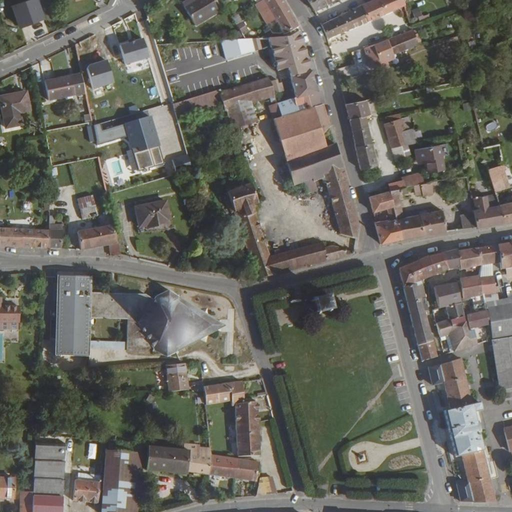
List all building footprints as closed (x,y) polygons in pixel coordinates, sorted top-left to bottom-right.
[(45,18),(39,0),(26,0),(16,4),(22,24),(45,18)] [(198,25),(222,11),(215,0),(193,0),(186,5),(198,25)] [(264,0),(285,34),(299,26),(283,0),(264,0)] [(327,4),(325,0),(309,0),(315,10),(327,4)] [(405,0),(372,0),(363,4),(369,20),(407,4),(405,0)] [(363,4),(322,24),(328,38),(369,20),(363,4)] [(240,33),(247,30),(240,14),(233,17),(240,33)] [(414,35),(412,30),(388,39),(395,58),(400,56),(399,53),(421,43),(418,34),(414,35)] [(395,58),(388,39),(365,48),(370,62),(379,59),(381,63),(395,58)] [(48,92),(84,85),(80,67),(45,73),(48,92)] [(275,100),(277,103),(281,118),(323,104),(322,99),(320,100),(312,72),(291,78),(293,86),(291,87),(294,97),(287,100),(287,101),(284,103),(282,98),(275,100)] [(274,96),(269,78),(221,94),(224,104),(233,132),(256,124),(250,104),(274,96)] [(220,91),(175,104),(179,117),(224,104),(221,94),(220,91)] [(28,96),(0,99),(4,131),(21,129),(20,116),(30,115),(28,96)] [(366,100),(346,104),(356,147),(372,143),(367,120),(366,119),(369,118),(368,115),(369,115),(366,100)] [(273,120),(281,118),(277,103),(269,106),(273,120)] [(330,127),(323,104),(281,118),(273,120),(286,163),(325,147),(321,135),(330,127)] [(147,135),(153,133),(148,118),(142,120),(147,135)] [(410,145),(402,120),(385,124),(393,149),(403,147),(410,145)] [(499,142),(489,145),(483,146),(486,163),(502,159),(502,157),(499,146),(499,142)] [(325,184),(341,235),(356,238),(359,222),(335,143),(325,147),(286,163),(293,186),(303,183),(307,195),(318,191),(317,187),(325,184)] [(377,164),(372,143),(356,147),(360,167),(377,164)] [(106,145),(97,148),(100,159),(109,155),(106,145)] [(236,175),(246,172),(238,145),(233,147),(237,161),(232,163),(236,175)] [(415,151),(417,161),(425,160),(428,173),(443,170),(441,157),(439,146),(415,151)] [(407,160),(403,147),(393,149),(397,163),(407,160)] [(502,159),(486,163),(488,175),(490,182),(493,192),(502,189),(509,187),(502,161),(503,161),(502,159)] [(478,196),(474,176),(466,178),(476,227),(502,223),(498,206),(488,207),(487,194),(478,196)] [(389,184),(391,191),(400,188),(398,182),(389,184)] [(252,206),(257,204),(251,184),(227,192),(257,279),(276,274),(270,257),(252,206)] [(424,185),(420,185),(422,195),(422,196),(432,194),(431,190),(430,184),(424,185)] [(396,218),(402,239),(446,231),(442,210),(403,217),(399,200),(422,195),(420,185),(404,188),(390,192),(393,206),(396,218)] [(498,206),(502,223),(511,221),(511,197),(511,196),(504,198),(502,189),(493,192),(498,206)] [(390,192),(368,197),(368,198),(372,212),(391,207),(393,206),(390,192)] [(95,196),(79,197),(81,218),(96,217),(95,196)] [(150,229),(168,225),(167,221),(165,212),(170,211),(167,201),(138,208),(142,227),(150,226),(150,229)] [(381,243),(402,239),(396,218),(393,219),(387,220),(387,219),(375,222),(381,243)] [(5,229),(0,228),(0,246),(49,248),(50,230),(24,229),(14,229),(15,226),(5,226),(5,229)] [(113,255),(113,256),(120,255),(114,226),(100,228),(104,247),(111,245),(113,255)] [(83,250),(104,247),(100,228),(79,232),(83,250)] [(62,248),(62,230),(50,230),(49,248),(62,248)] [(511,243),(476,249),(480,267),(482,266),(493,264),(499,263),(500,270),(504,269),(505,272),(510,271),(509,269),(511,268),(511,243)] [(322,244),(270,257),(276,274),(326,261),(323,248),(322,244)] [(331,246),(323,248),(326,261),(345,256),(345,248),(331,246)] [(480,267),(476,249),(455,252),(460,270),(480,267)] [(428,256),(398,269),(403,288),(414,284),(415,286),(422,284),(421,280),(448,269),(460,270),(455,252),(455,251),(428,256)] [(493,264),(482,266),(478,278),(492,276),(493,264)] [(90,317),(91,294),(91,278),(61,276),(56,356),(88,357),(88,350),(88,342),(90,317)] [(480,295),(482,295),(483,301),(487,300),(486,296),(495,294),(492,276),(478,278),(480,295)] [(478,278),(458,281),(462,299),(475,296),(479,313),(466,316),(469,329),(488,325),(485,311),(483,303),(483,301),(482,295),(480,295),(478,278)] [(438,308),(445,307),(460,303),(455,283),(433,288),(438,308)] [(414,284),(403,288),(418,345),(432,340),(424,312),(426,311),(426,299),(422,284),(415,286),(414,284)] [(130,296),(91,294),(90,317),(129,320),(130,296)] [(216,325),(169,294),(158,298),(158,304),(139,323),(157,347),(157,350),(168,354),(217,329),(216,325)] [(324,295),(324,296),(315,299),(315,296),(312,297),(313,299),(311,300),(311,302),(313,302),(315,311),(313,311),(314,314),(316,313),(317,315),(319,314),(319,313),(327,311),(328,312),(331,311),(331,310),(332,309),(332,307),(330,307),(328,298),(329,297),(329,295),(327,296),(327,294),(324,295)] [(144,352),(157,347),(139,323),(158,304),(147,297),(130,296),(129,320),(128,344),(128,351),(144,352)] [(493,337),(511,333),(511,298),(487,303),(488,310),(486,311),(493,337)] [(2,311),(0,311),(0,321),(22,322),(22,307),(11,307),(11,301),(2,300),(2,311)] [(463,318),(460,303),(445,307),(447,315),(435,318),(436,324),(440,324),(463,318)] [(441,341),(447,340),(450,353),(477,345),(473,330),(467,331),(463,318),(440,324),(441,328),(438,329),(441,341)] [(493,349),(501,397),(511,395),(511,337),(491,341),(492,345),(493,349)] [(422,361),(437,357),(432,340),(418,345),(422,361)] [(128,344),(88,342),(88,350),(128,352),(128,351),(128,344)] [(456,484),(460,502),(495,503),(474,412),(487,409),(485,401),(471,404),(461,361),(428,369),(432,385),(443,382),(450,409),(444,411),(448,429),(443,430),(446,441),(451,440),(455,457),(461,455),(467,482),(456,484)] [(190,391),(186,363),(166,365),(168,391),(188,391),(190,391)] [(245,404),(245,398),(242,381),(217,385),(219,403),(232,402),(233,405),(236,405),(245,404)] [(219,403),(217,385),(207,386),(205,386),(206,396),(206,404),(219,403)] [(259,423),(258,402),(245,404),(236,405),(237,424),(259,423)] [(260,456),(259,423),(237,424),(238,456),(260,456)] [(511,426),(503,429),(508,451),(511,450),(511,426)] [(63,511),(65,444),(36,443),(34,474),(60,477),(58,500),(33,498),(32,511),(63,511)] [(141,445),(120,443),(119,453),(140,455),(141,445)] [(190,453),(190,451),(149,446),(146,469),(187,474),(187,472),(190,453)] [(196,454),(190,453),(187,472),(209,475),(212,455),(211,454),(207,454),(207,449),(197,448),(196,454)] [(136,511),(142,455),(140,455),(119,453),(108,452),(102,511),(136,511)] [(209,475),(236,479),(238,459),(212,455),(209,475)] [(257,472),(259,463),(238,459),(236,479),(255,482),(255,485),(259,485),(260,478),(259,478),(260,473),(257,472)] [(60,477),(34,474),(33,491),(33,498),(58,500),(60,477)] [(16,478),(0,477),(0,498),(15,499),(15,497),(16,478)] [(260,478),(259,485),(256,497),(277,495),(276,480),(263,479),(260,478)] [(74,501),(99,503),(101,482),(76,480),(74,501)] [(33,491),(22,490),(22,497),(21,511),(32,511),(33,498),(33,491)]
